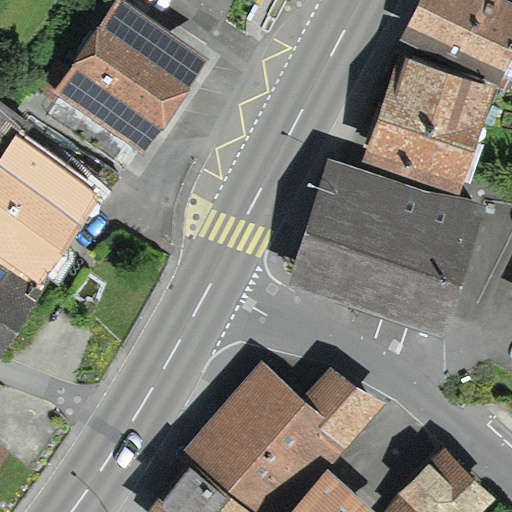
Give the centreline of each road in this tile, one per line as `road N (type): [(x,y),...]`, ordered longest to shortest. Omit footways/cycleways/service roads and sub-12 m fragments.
road 1 (residential): [(206,297),(327,337),(404,385),(511,476)]
road 2 (primary): [(206,297),(365,0)]
road 3 (primary): [(116,438),(206,297)]
road 4 (residential): [(116,438),(0,381)]
